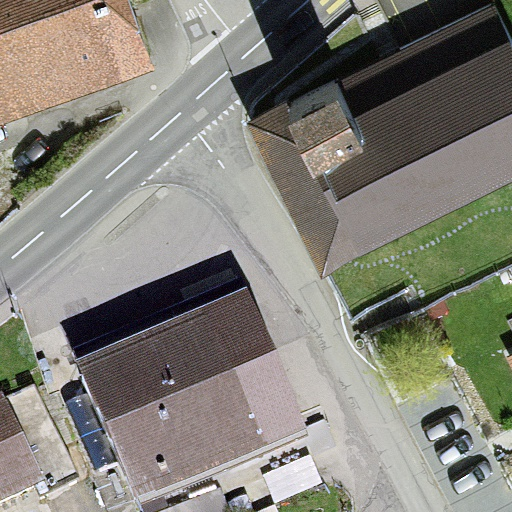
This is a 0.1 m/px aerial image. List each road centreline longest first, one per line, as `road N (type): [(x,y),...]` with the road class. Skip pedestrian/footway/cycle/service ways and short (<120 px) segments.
road 1 (residential): [(427,511),(295,271),(178,112)]
road 2 (tertiary): [(178,112),(0,266)]
